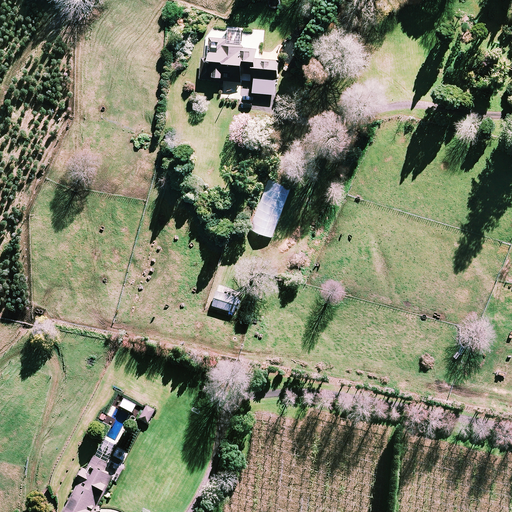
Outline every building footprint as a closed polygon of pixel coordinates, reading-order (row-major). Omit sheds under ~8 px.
[(208,55),(203,55),(201,77),(242,81),(243,72),(252,73),(251,75),(278,77),(280,59),(257,56),(258,47),(244,46),(244,43),(227,42),(227,37),(210,35),(208,55)] [(292,186),(269,177),(250,227),(273,236),(292,186)] [(309,210),(304,205),(295,214),(300,219),(309,210)] [(239,297),(217,291),(213,305),(234,312),(239,297)] [(136,404),(125,397),(120,405),(132,411),(136,404)] [(155,409),(147,404),(139,417),(148,422),(155,409)] [(114,418),(102,412),(99,418),(111,424),(114,418)] [(108,461),(94,454),(86,470),(81,468),(75,481),(78,483),(64,510),(67,511),(97,511),(95,511),(102,498),(99,497),(104,486),(107,487),(113,475),(104,470),(108,461)]
